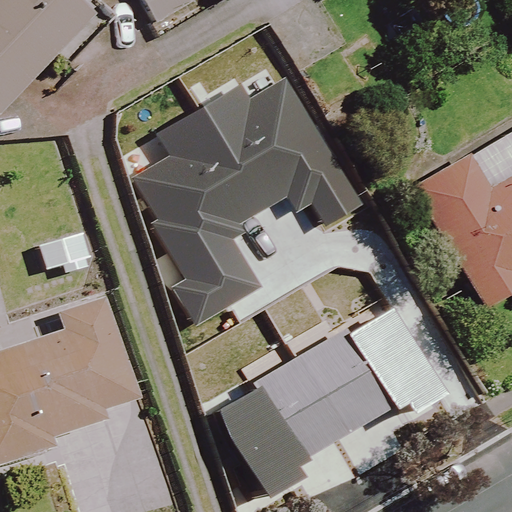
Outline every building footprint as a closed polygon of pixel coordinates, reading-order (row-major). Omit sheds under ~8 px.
[(0,0),(0,110),(43,65),(58,79),(102,32),(67,0),(0,0)] [(129,0),(148,30),(198,0),(129,0)] [(251,99),(230,62),(172,95),(193,132),(251,99)] [(511,176),(482,193),(461,156),(401,190),(473,316),(511,293),(511,176)] [(385,357),(373,271),(272,286),(186,324),(223,407),(311,368),(385,357)] [(40,445),(99,426),(96,417),(127,407),(92,297),(43,313),(51,335),(0,351),(0,468),(43,454),(40,445)]
